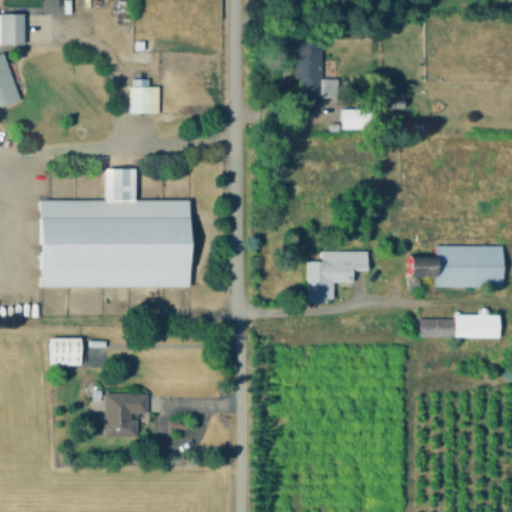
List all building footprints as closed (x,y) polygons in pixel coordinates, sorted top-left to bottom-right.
[(0,13),(20,13),(20,42),(0,42),(0,13)] [(319,97),(319,101),(302,101),(302,97),(300,97),(299,78),(293,78),(293,54),(296,54),(296,34),(320,34),(320,78),(337,78),(337,96),(319,97)] [(131,44),(141,43),(141,53),(131,53),(131,44)] [(0,53),(16,97),(0,102),(0,53)] [(127,89),(155,89),(155,117),(127,117),(127,89)] [(403,92),(403,107),(380,107),(380,93),(403,92)] [(369,108),(370,128),(341,128),(340,108),(369,108)] [(102,172),(132,172),(132,203),(186,203),(186,290),(37,290),(37,203),(102,203),(102,172)] [(500,244),(502,287),(434,289),(433,277),(408,278),(408,255),(435,254),(434,247),(500,244)] [(365,251),(366,270),(352,270),(352,283),(329,283),(329,301),(306,301),(305,260),(321,260),(321,252),(365,251)] [(497,315),(497,336),(422,335),(422,330),(419,330),(419,316),(462,317),(462,311),(490,311),(490,314),(497,315)] [(47,369),(47,341),(79,341),(79,369),(47,369)] [(101,395),(127,395),(127,396),(144,396),(144,417),(127,417),(127,424),(134,424),(134,441),(122,441),(122,440),(101,440),(101,395)]
